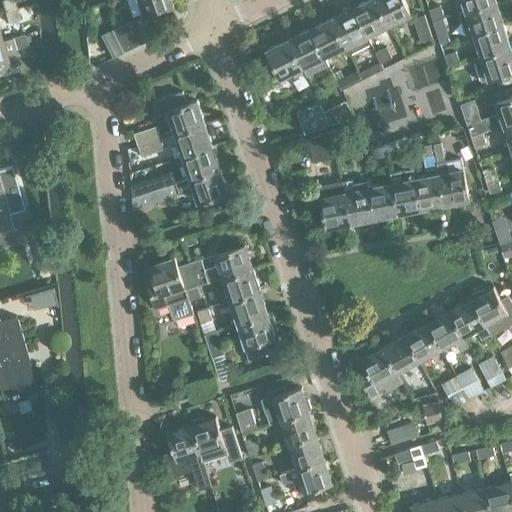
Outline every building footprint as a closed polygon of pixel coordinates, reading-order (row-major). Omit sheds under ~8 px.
[(1,0),(5,11),(16,7),(14,0),(1,0)] [(173,0),(125,0),(125,1),(125,3),(124,3),(125,5),(125,6),(125,7),(127,9),(128,10),(130,11),(131,11),(133,11),(134,15),(144,11),(145,13),(174,4),(173,0)] [(366,0),(354,6),(368,34),(389,23),(377,0),(366,0)] [(377,0),(389,23),(411,13),(405,0),(377,0)] [(463,0),(466,9),(493,0),(463,0)] [(495,0),(493,0),(466,9),(474,32),(503,22),(495,0)] [(433,20),(444,16),(441,5),(429,9),(433,20)] [(333,17),(347,44),(346,45),(350,53),(371,42),(367,34),(368,34),(354,6),(333,17)] [(16,7),(5,11),(9,23),(20,19),(16,7)] [(156,36),(145,13),(135,18),(146,41),(156,36)] [(413,17),(421,40),(432,36),(425,13),(413,17)] [(444,16),(433,20),(437,32),(448,28),(444,16)] [(325,55),(346,45),(347,44),(333,17),(311,28),(325,55)] [(124,24),(135,46),(146,41),(135,18),(124,24)] [(503,22),(474,32),(482,55),(511,45),(503,22)] [(135,46),(124,24),(113,29),(124,51),(135,46)] [(329,64),(325,55),(311,28),(290,38),(304,66),(308,75),(329,64)] [(28,45),(24,33),(12,37),(16,48),(28,45)] [(12,37),(1,40),(0,40),(0,69),(20,63),(12,37)] [(304,66),(290,38),(267,49),(281,77),(304,66)] [(511,48),(511,45),(482,55),(489,78),(511,70),(511,48)] [(387,46),(376,51),(382,62),(392,57),(387,46)] [(448,65),(460,62),(456,50),(445,54),(448,65)] [(384,68),(380,61),(359,72),(362,79),(384,68)] [(400,84),(389,87),(394,108),(372,114),(374,125),(408,116),(400,84)] [(158,113),(168,109),(176,132),(205,122),(197,99),(187,102),(183,90),(154,100),(158,113)] [(505,124),(511,121),(511,95),(497,101),(505,124)] [(481,119),(474,98),(461,103),(468,124),(481,119)] [(297,110),(304,132),(305,133),(331,124),(320,102),(297,110)] [(183,154),(213,144),(205,122),(176,132),(183,154)] [(138,144),(161,137),(157,125),(134,132),(138,144)] [(311,149),(334,145),(331,130),(309,137),(311,149)] [(483,131),(472,135),(475,147),(487,143),(483,131)] [(161,137),(138,144),(142,155),(165,148),(161,137)] [(438,162),(445,160),(441,142),(433,143),(436,155),(438,162)] [(436,155),(433,143),(422,146),(424,157),(436,155)] [(191,177),(220,167),(213,144),(183,154),(191,177)] [(445,203),(470,198),(462,157),(445,160),(438,162),(440,173),(439,173),(445,203)] [(487,181),(498,177),(494,165),(483,169),(487,181)] [(422,208),(416,177),(413,166),(390,171),(392,182),(398,212),(422,208)] [(220,167),(191,177),(199,200),(228,191),(220,167)] [(153,189),(176,182),(172,170),(149,178),(153,189)] [(439,173),(416,177),(422,208),(445,203),(439,173)] [(498,177),(487,181),(490,192),(502,188),(498,177)] [(176,182),(153,189),(133,196),(134,208),(180,193),(176,182)] [(369,187),(375,217),(398,212),(392,182),(369,187)] [(0,244),(16,240),(14,233),(15,233),(0,183),(0,244)] [(345,191),(351,222),(375,217),(369,187),(345,191)] [(351,222),(345,191),(321,196),(327,226),(351,222)] [(504,255),(509,253),(511,252),(511,238),(500,242),(504,255)] [(211,280),(224,276),(253,266),(245,243),(216,253),(220,263),(207,267),(211,280)] [(173,316),(177,318),(194,312),(186,289),(198,285),(190,262),(178,266),(175,256),(151,264),(155,276),(147,278),(157,306),(168,302),(173,316)] [(190,262),(198,285),(209,281),(201,258),(190,262)] [(231,299),(261,289),(253,266),(224,276),(231,299)] [(494,285),(491,287),(471,297),(486,324),(509,312),(494,285)] [(239,322),(273,311),(273,310),(268,312),(261,289),(231,299),(239,322)] [(197,311),(209,307),(206,295),(194,299),(197,311)] [(464,336),(477,329),(482,338),(491,333),(486,324),(471,297),(450,309),(464,336)] [(209,307),(197,311),(201,322),(213,318),(209,307)] [(468,344),(464,336),(450,309),(427,321),(442,348),(455,341),(459,349),(468,344)] [(268,351),(264,340),(276,336),(271,322),(276,320),(273,311),(239,322),(250,357),(268,351)] [(17,315),(0,319),(0,385),(3,396),(33,387),(26,365),(31,363),(17,315)] [(406,333),(422,359),(442,348),(427,321),(406,333)] [(212,357),(224,353),(216,330),(205,334),(212,357)] [(384,345),(399,372),(422,359),(406,333),(384,345)] [(511,371),(511,344),(501,351),(511,371)] [(371,398),(402,381),(398,373),(399,372),(384,345),(361,358),(367,368),(358,373),(371,398)] [(491,386),(492,386),(506,378),(493,355),(479,363),(491,386)] [(457,375),(466,390),(470,397),(484,390),(471,367),(457,375)] [(466,390),(457,375),(442,383),(455,406),(470,397),(466,390)] [(282,419),(310,409),(314,408),(310,397),(306,398),(302,386),(285,391),(283,386),(266,391),(268,397),(261,399),(264,409),(269,424),(282,419)] [(423,403),(427,422),(443,419),(439,399),(423,403)] [(243,432),(258,427),(249,401),(235,406),(243,432)] [(289,443),(318,433),(310,409),(282,419),(289,443)] [(192,422),(202,452),(201,452),(204,461),(229,453),(226,444),(217,415),(192,422)] [(387,430),(391,443),(418,434),(414,421),(387,430)] [(202,452),(192,422),(168,430),(172,443),(163,445),(173,475),(193,469),(200,488),(212,484),(204,461),(201,452),(202,452)] [(318,433),(289,443),(297,467),(326,457),(318,433)] [(251,455),(261,452),(255,436),(246,440),(251,455)] [(424,454),(440,449),(437,439),(421,444),(424,454)] [(511,439),(501,443),(503,452),(511,450),(511,439)] [(411,447),(395,453),(398,462),(414,457),(417,467),(427,464),(421,444),(411,447)] [(495,454),(493,445),(493,444),(476,448),(478,458),(495,454)] [(468,450),(452,454),(454,464),(471,460),(468,450)] [(326,457),(297,467),(280,473),(283,483),(294,479),(299,493),(334,482),(326,457)] [(258,480),(267,477),(262,460),(252,464),(258,480)] [(508,511),(511,511),(511,491),(510,481),(485,486),(491,511),(508,511)] [(266,504),(276,501),(271,485),(261,488),(266,504)] [(491,511),(485,486),(461,492),(465,511),(491,511)] [(465,511),(461,492),(436,498),(439,511),(465,511)] [(439,511),(436,498),(411,503),(413,511),(439,511)] [(262,511),(247,500),(239,511),(262,511)]
